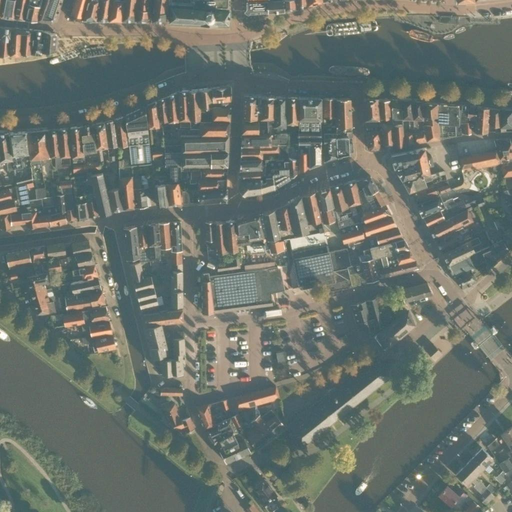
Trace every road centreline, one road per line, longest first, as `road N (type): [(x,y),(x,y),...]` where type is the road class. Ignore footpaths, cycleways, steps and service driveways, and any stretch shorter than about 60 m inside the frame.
road 1 (residential): [(430,274),(290,312),(189,323)]
road 2 (unclassified): [(239,37),(338,8),(449,9)]
road 3 (residential): [(190,378),(153,380),(115,218)]
road 4 (residential): [(0,125),(104,111),(179,83)]
road 5 (residential): [(58,27),(239,37)]
road 6 (unclassified): [(401,511),(511,391)]
road 7 (residential): [(511,103),(356,89)]
road 8 (residential): [(363,160),(511,135)]
road 9 (unclassified): [(234,208),(274,200),(363,160)]
road 10 (unclassified): [(430,274),(388,179),(363,160)]
road 11 (unclassified): [(239,76),(234,208)]
road 12 (residential): [(122,357),(95,238)]
